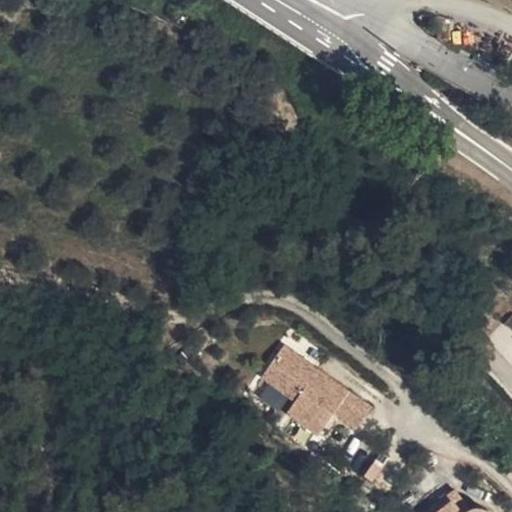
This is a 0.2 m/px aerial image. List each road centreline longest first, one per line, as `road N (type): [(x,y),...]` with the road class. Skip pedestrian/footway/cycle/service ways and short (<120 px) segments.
road 1 (secondary): [(511,163),(333,40)]
road 2 (residential): [(333,40),(366,11),(511,91)]
